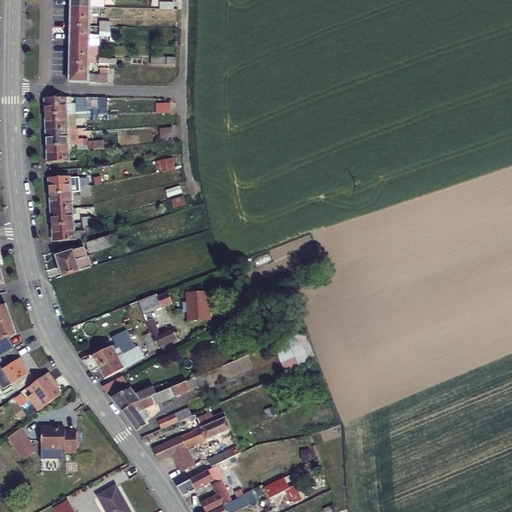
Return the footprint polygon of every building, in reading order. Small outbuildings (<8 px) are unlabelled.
[(160,0),(160,8),(174,8),(174,1),(160,0)] [(70,6),(70,25),(88,26),(89,7),(70,6)] [(88,26),(70,25),(70,44),(88,45),(88,26)] [(109,35),(109,26),(99,26),(99,35),(109,35)] [(88,45),(70,44),(70,62),(88,62),(88,45)] [(150,57),(150,64),(174,65),(174,58),(150,57)] [(88,73),(88,62),(70,62),(69,81),(106,81),(106,69),(108,69),(108,63),(98,63),(98,73),(88,73)] [(45,100),(46,116),(66,116),(66,106),(71,105),(70,100),(45,100)] [(76,100),(77,115),(87,115),(87,117),(91,117),(91,110),(87,110),(86,100),(76,100)] [(172,105),(157,105),(157,113),(172,112),(172,105)] [(46,116),(47,133),(67,132),(66,116),(46,116)] [(159,128),(160,141),(172,141),(171,128),(159,128)] [(47,133),(47,147),(68,147),(78,147),(88,147),(88,151),(106,150),(105,142),(88,143),(87,140),(78,141),(77,131),(67,132),(47,133)] [(68,147),(47,147),(48,163),(68,162),(68,147)] [(89,162),(88,151),(88,147),(78,147),(79,162),(89,162)] [(160,164),(161,171),(175,168),(173,161),(160,164)] [(80,171),(81,189),(93,188),(92,183),(90,183),(90,170),(80,171)] [(173,176),(163,178),(164,184),(175,182),(173,176)] [(51,196),(72,195),(70,179),(50,180),(51,196)] [(177,187),(166,190),(168,201),(180,198),(177,187)] [(51,196),(53,212),(73,210),(72,195),(51,196)] [(182,208),(180,199),(168,203),(170,211),(182,208)] [(74,226),(73,210),(53,212),(54,228),(74,226)] [(74,234),(74,226),(54,228),(55,244),(86,241),(85,233),(74,234)] [(84,245),(88,255),(112,248),(109,237),(84,245)] [(55,259),(61,279),(79,274),(81,273),(77,259),(84,256),(82,250),(55,259)] [(89,271),(84,256),(77,259),(81,273),(89,271)] [(168,299),(165,292),(156,296),(155,294),(135,301),(142,318),(143,321),(149,319),(159,316),(172,310),(168,299)] [(207,299),(186,300),(187,309),(183,309),(183,319),(187,319),(188,327),(208,326),(207,299)] [(151,326),(146,327),(150,340),(142,343),(148,358),(175,344),(171,335),(157,341),(151,326)] [(298,331),(270,343),(283,376),(311,362),(298,331)] [(124,335),(118,338),(121,347),(116,350),(104,355),(91,360),(89,361),(95,373),(111,366),(109,361),(131,351),(124,335)] [(112,340),(116,350),(121,347),(118,338),(112,340)] [(88,352),(91,360),(104,355),(101,347),(88,352)] [(0,385),(16,377),(3,353),(0,354),(0,385)] [(220,383),(256,368),(250,355),(214,370),(220,383)] [(131,358),(119,363),(121,368),(133,362),(131,358)] [(111,366),(95,373),(101,385),(137,366),(135,361),(133,362),(121,368),(119,363),(111,366)] [(62,394),(46,373),(44,374),(24,390),(40,411),(62,394)] [(166,388),(169,397),(189,389),(185,380),(166,388)] [(116,384),(101,392),(115,410),(130,404),(151,395),(148,389),(132,396),(125,387),(120,389),(116,384)] [(157,410),(164,407),(172,404),(169,397),(166,388),(151,395),(130,404),(117,413),(134,436),(150,425),(141,411),(155,405),(157,410)] [(71,421),(49,415),(43,437),(65,443),(64,447),(77,450),(83,431),(69,427),(71,421)] [(193,427),(198,437),(211,431),(207,421),(193,427)] [(175,430),(171,423),(160,427),(164,435),(175,430)] [(183,459),(227,439),(222,426),(211,431),(198,437),(172,449),(191,476),(183,459)] [(10,437),(23,456),(33,449),(20,430),(10,437)] [(172,463),(180,482),(191,476),(172,449),(149,460),(157,470),(172,463)] [(210,477),(212,476),(236,464),(234,457),(206,470),(210,477)] [(174,496),(180,505),(211,489),(213,492),(211,493),(215,501),(199,509),(201,511),(219,511),(229,507),(212,476),(210,477),(174,496)] [(266,500),(267,502),(282,495),(287,507),(295,504),(284,481),(264,492),(268,499),(266,500)] [(129,511),(115,488),(97,498),(105,511),(129,511)] [(68,511),(63,503),(49,511),(68,511)] [(241,511),(237,503),(219,511),(241,511)]
